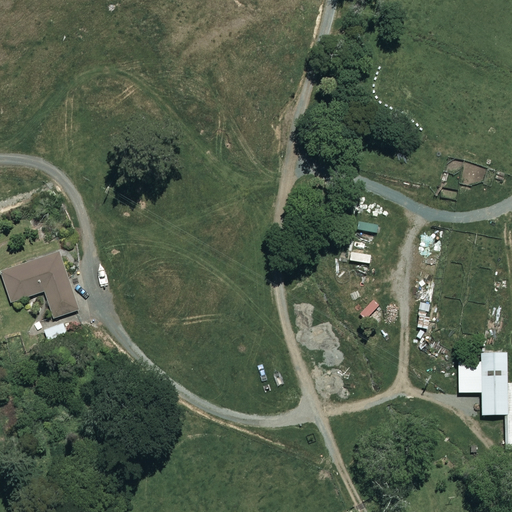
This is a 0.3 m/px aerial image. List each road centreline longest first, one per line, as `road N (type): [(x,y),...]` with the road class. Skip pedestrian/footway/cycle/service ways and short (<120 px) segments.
road 1 (track): [(511,198),(444,218),(289,150)]
road 2 (track): [(402,387),(402,258),(426,210)]
